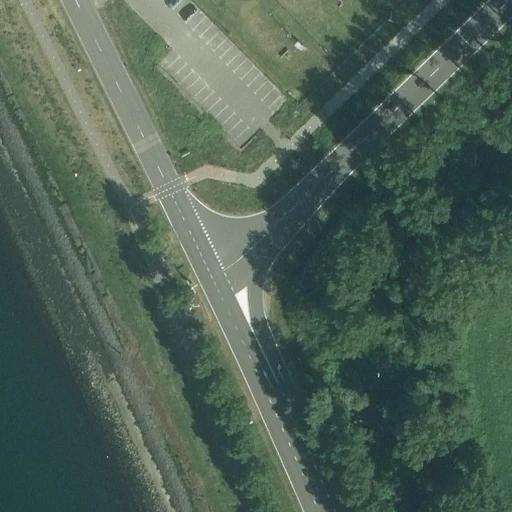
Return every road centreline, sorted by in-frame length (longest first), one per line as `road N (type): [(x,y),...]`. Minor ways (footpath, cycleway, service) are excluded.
road 1 (secondary): [(215,282),(511,0)]
road 2 (tertiary): [(215,282),(76,0)]
road 3 (secondary): [(317,511),(215,282)]
